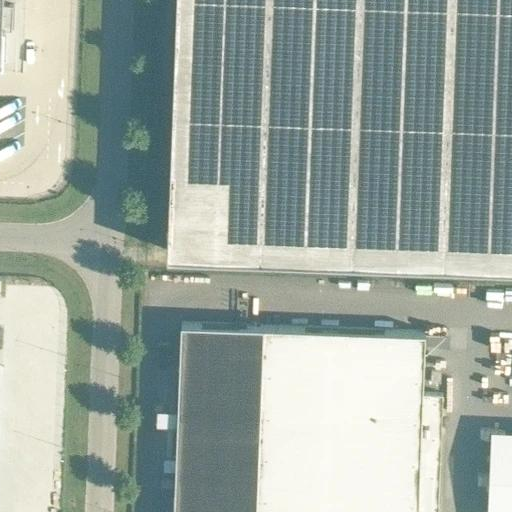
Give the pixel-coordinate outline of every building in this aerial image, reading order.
[(0,0),(0,63),(4,63),(5,28),(12,28),(13,3),(0,2),(0,0)] [(511,0),(176,0),(167,250),(511,262),(511,0)] [(288,301),(288,316),(324,316),(324,301),(288,301)] [(182,321),(174,511),(256,511),(264,324),(182,321)] [(425,330),(264,324),(256,511),(438,511),(443,392),(423,392),(425,330)] [(511,386),(511,337),(489,338),(489,347),(476,348),(477,387),(511,386)] [(441,358),(442,344),(429,343),(428,357),(441,358)]
